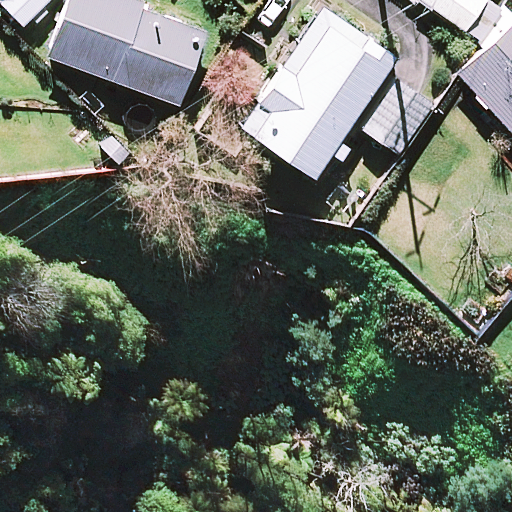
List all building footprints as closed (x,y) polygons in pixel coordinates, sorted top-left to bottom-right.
[(41,0),(0,0),(0,8),(17,25),(41,0)] [(200,27),(131,0),(62,0),(43,50),(171,101),(200,27)] [(479,0),(421,0),(461,27),(479,0)] [(307,172),(322,150),(337,161),(348,144),(334,134),(389,54),(318,5),(236,123),(307,172)] [(511,16),(454,72),(511,134),(511,16)] [(427,103),(393,78),(358,126),(392,151),(427,103)]
